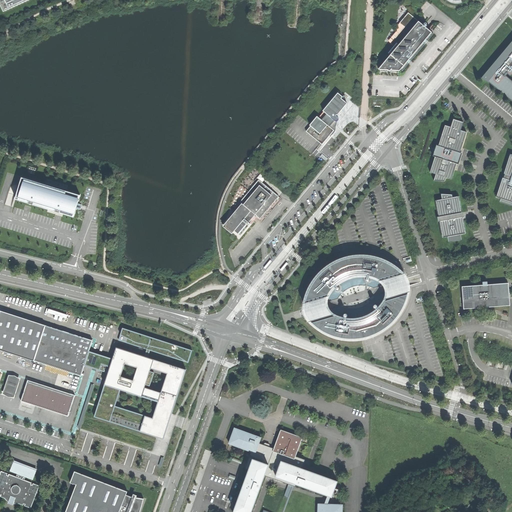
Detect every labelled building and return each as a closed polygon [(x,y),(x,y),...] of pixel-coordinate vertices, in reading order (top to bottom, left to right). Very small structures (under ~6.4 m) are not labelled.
[(0,0),(0,3),(4,11),(28,0),(0,0)] [(403,5),(398,11),(404,16),(409,10),(403,5)] [(381,67),(395,68),(397,66),(403,71),(409,64),(406,62),(409,59),(411,61),(417,54),(422,47),(425,44),(420,39),(422,36),(428,41),(433,34),(431,32),(432,32),(418,21),(408,13),(400,23),(405,27),(391,43),(394,46),(388,53),(391,55),(381,67)] [(511,41),(509,46),(510,47),(504,52),(500,57),(494,64),(492,69),(491,68),(482,78),(485,80),(486,79),(488,81),(489,81),(511,100),(511,79),(507,75),(508,73),(511,68),(511,41)] [(311,126),(306,131),(322,144),(329,136),(333,132),(334,130),(330,127),(331,124),(333,125),(334,124),(333,123),(335,121),(336,121),(337,121),(338,121),(338,120),(339,119),(339,118),(338,117),(336,115),(336,114),(337,115),(347,103),(341,98),(343,97),(338,93),(323,111),(327,114),(321,120),(318,117),(311,126)] [(436,174),(434,180),(444,181),(446,177),(451,179),(455,169),(456,163),(460,152),(462,146),(466,132),(461,130),(463,122),(454,119),(451,127),(445,125),(439,145),(436,145),(433,156),(435,156),(430,172),(436,174)] [(337,122),(338,121),(337,121),(336,121),(335,121),(333,123),(334,124),(333,125),(331,124),(330,127),(334,130),(333,132),(329,136),(331,135),(332,135),(333,134),(334,133),(334,132),(335,131),(335,129),(336,128),(336,127),(336,126),(336,125),(336,123),(337,122)] [(511,154),(510,154),(496,197),(502,199),(501,202),(511,205),(511,202),(511,154)] [(78,203),(80,195),(22,177),(16,199),(74,217),(76,210),(76,208),(80,209),(82,204),(78,203)] [(235,231),(239,234),(247,224),(249,226),(250,223),(249,222),(255,214),(257,215),(256,216),(260,219),(263,215),(267,211),(265,210),(274,200),(275,201),(279,196),(259,180),(240,202),(242,203),(243,204),(227,224),(235,231)] [(459,213),(461,212),(458,196),(452,197),(452,194),(441,193),(442,199),(436,200),(439,216),(437,217),(438,221),(440,221),(443,237),(449,236),(450,242),(460,240),(459,234),(465,233),(462,217),(459,217),(459,213)] [(232,234),(235,231),(227,224),(243,204),(242,203),(234,213),(223,226),(232,234)] [(306,296),(305,301),(329,294),(330,291),(333,288),(335,286),(336,287),(336,288),(336,289),(336,290),(337,290),(338,290),(339,290),(339,289),(339,288),(339,287),(338,286),(337,286),(336,285),(339,283),(341,281),(345,279),(349,277),(352,276),(356,276),(360,275),(365,275),(367,276),(367,277),(366,278),(366,279),(366,280),(366,281),(367,281),(368,281),(369,281),(369,280),(370,279),(369,278),(369,277),(369,276),(371,277),(375,278),(379,279),(402,272),(399,269),(394,265),(388,262),(381,259),(376,257),(370,256),(365,255),(360,255),(355,256),(349,257),(343,258),(339,260),(335,262),(331,264),(327,266),(325,269),(322,271),(319,274),(315,278),(313,282),(311,285),(308,290),(306,296)] [(288,261),(287,261),(281,268),(282,270),(288,263),(289,262),(288,261)] [(402,272),(379,279),(381,281),(383,283),(384,285),(385,288),(386,290),(386,294),(386,297),(385,300),(408,293),(408,289),(408,284),(407,281),(406,279),(404,275),(402,272)] [(463,286),(464,308),(484,307),(487,306),(511,305),(510,295),(509,282),(463,286)] [(335,315),(311,322),(314,325),(319,328),(323,331),(329,334),(334,336),(341,338),(346,338),(351,339),(356,339),(361,338),(367,337),(369,336),(370,336),(374,334),(380,332),(385,328),(389,326),(392,323),(397,318),(400,313),(402,310),(404,305),(406,301),(407,297),(408,293),(385,300),(384,300),(382,303),(378,308),(378,307),(378,306),(377,305),(377,304),(376,304),(375,304),(374,304),(374,305),(374,306),(374,307),(374,308),(375,308),(376,308),(377,309),(374,312),(372,313),(369,315),(366,316),(363,317),(360,318),(356,319),(353,319),(350,319),(346,318),(346,317),(347,317),(347,316),(348,315),(347,314),(347,313),(346,313),(345,313),(344,313),(344,314),(344,315),(344,316),(344,317),(344,318),(341,317),(339,317),(337,316),(335,315)] [(329,294),(305,301),(305,305),(306,309),(307,312),(308,315),(310,319),(311,322),(335,315),(333,314),(331,311),(330,309),(328,305),(328,303),(328,299),(328,297),(329,294)] [(93,416),(162,438),(173,401),(191,350),(121,327),(112,358),(92,352),(96,340),(1,310),(0,314),(0,351),(84,378),(87,367),(106,373),(93,416)] [(17,396),(21,382),(9,378),(5,392),(17,396)] [(23,402),(70,417),(77,395),(30,380),(23,402)] [(236,426),(230,442),(252,450),(256,452),(260,442),(262,436),(236,426)] [(304,436),(282,428),(275,447),(274,450),(296,458),(297,455),(304,436)] [(297,486),(298,483),(278,475),(283,460),(304,468),(307,459),(297,455),(296,458),(274,450),(275,447),(260,442),(256,452),(252,450),(246,467),(250,469),(247,477),(248,477),(245,484),(241,493),(235,510),(240,511),(252,511),(260,489),(262,483),(263,483),(266,475),(297,486)] [(283,460),(278,475),(298,483),(298,482),(305,484),(305,485),(333,495),(336,488),(337,487),(339,480),(310,469),(310,470),(304,468),(283,460)] [(0,493),(1,494),(0,496),(4,498),(8,501),(9,499),(14,501),(13,503),(19,503),(23,505),(23,503),(25,504),(24,505),(31,508),(39,485),(33,483),(32,484),(31,484),(32,482),(24,480),(25,476),(33,479),(36,470),(13,461),(9,470),(17,473),(16,476),(8,473),(8,475),(7,475),(7,473),(1,471),(0,472),(0,493)] [(76,485),(65,511),(139,511),(141,509),(143,498),(135,496),(134,498),(126,494),(127,491),(74,471),(70,482),(76,485)] [(342,504),(320,503),(319,511),(341,511),(342,511),(342,504)]
